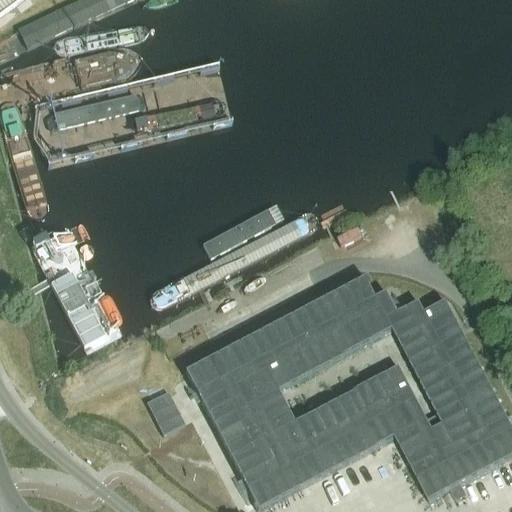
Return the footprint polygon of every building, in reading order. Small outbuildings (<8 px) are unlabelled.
[(0,0),(0,19),(26,0),(0,0)] [(220,69),(37,113),(51,170),(234,125),(220,69)] [(311,212),(143,299),(154,320),(322,233),(311,212)] [(373,305),(362,284),(180,378),(249,511),(261,511),(391,445),(424,508),(446,497),(451,508),(462,503),(456,492),(511,462),(511,443),(442,309),(421,320),(416,310),(394,321),(383,299),(373,305)] [(168,397),(146,408),(163,440),(185,429),(168,397)]
